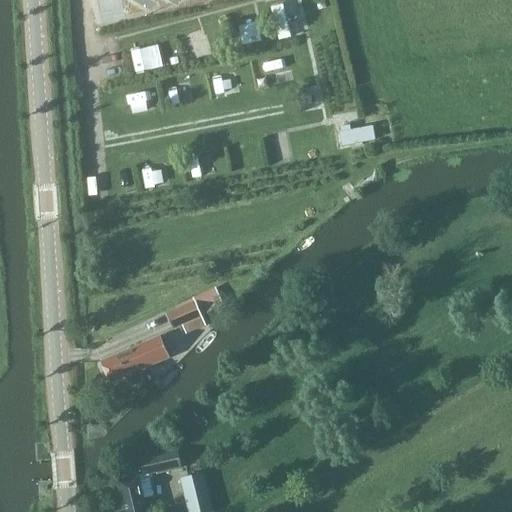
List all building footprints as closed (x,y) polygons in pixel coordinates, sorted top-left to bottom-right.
[(277,0),(281,27),(302,24),(299,0),(277,0)] [(262,20),(243,24),(246,34),(264,30),(262,20)] [(186,32),(188,47),(212,44),(209,28),(186,32)] [(170,49),(179,46),(174,30),(165,33),(170,49)] [(138,62),(148,59),(144,39),(134,42),(138,62)] [(287,43),(266,47),(271,69),(291,65),(287,43)] [(215,67),(220,87),(242,81),(236,62),(215,67)] [(323,82),(305,85),(306,96),(325,93),(323,82)] [(309,97),(301,98),(302,106),(310,105),(309,97)] [(275,145),(291,142),(289,131),(273,133),(275,145)] [(207,162),(225,158),(222,142),(204,146),(207,162)] [(149,179),(160,177),(156,157),(145,159),(149,179)] [(214,289),(192,300),(193,303),(166,314),(173,330),(202,317),(200,313),(220,303),(214,289)] [(170,358),(161,336),(102,362),(106,371),(105,373),(107,379),(110,379),(111,383),(126,377),(128,381),(131,384),(134,385),(138,385),(141,382),(142,379),(142,375),(140,371),(170,358)] [(182,469),(177,447),(152,453),(153,457),(140,460),(143,476),(157,472),(158,474),(182,469)] [(210,511),(202,475),(177,480),(185,511),(210,511)] [(147,511),(144,499),(152,498),(147,476),(140,478),(139,476),(119,481),(126,511),(124,511),(147,511)]
